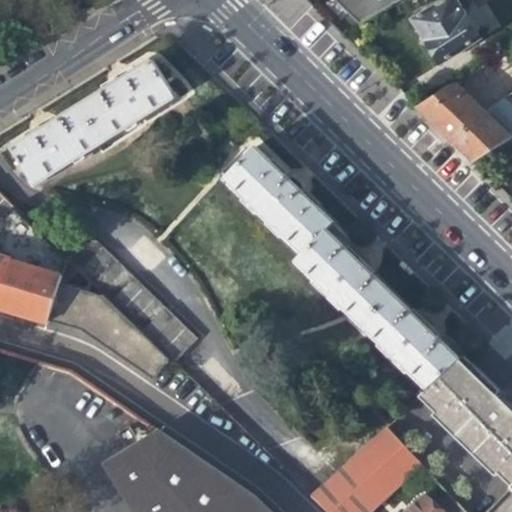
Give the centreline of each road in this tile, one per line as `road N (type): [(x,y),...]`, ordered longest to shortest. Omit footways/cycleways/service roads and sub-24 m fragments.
road 1 (secondary): [(511,286),(217,0)]
road 2 (residential): [(0,329),(74,352),(270,482),(300,511)]
road 3 (residential): [(0,96),(154,0)]
